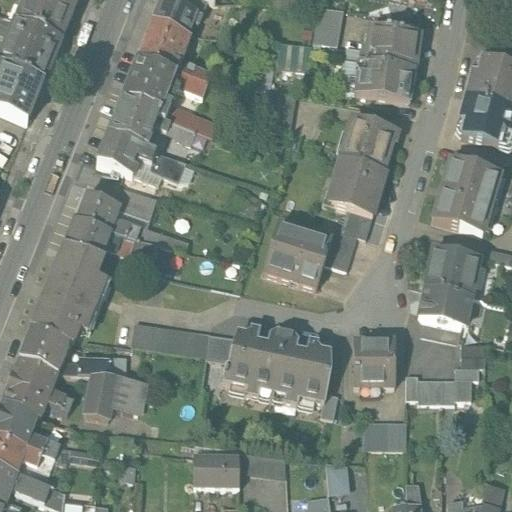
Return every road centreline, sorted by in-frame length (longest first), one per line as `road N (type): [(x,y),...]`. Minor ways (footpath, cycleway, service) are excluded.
road 1 (residential): [(454,0),(375,311),(352,328),(249,318)]
road 2 (unclassified): [(0,303),(120,0)]
